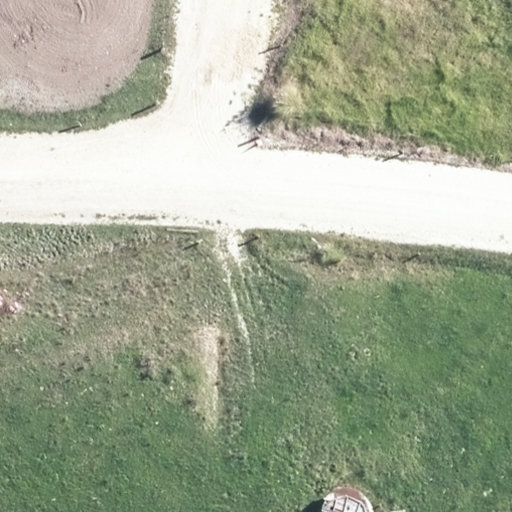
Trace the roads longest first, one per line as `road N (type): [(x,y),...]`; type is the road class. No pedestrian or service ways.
road 1 (unclassified): [(165,136),(511,189)]
road 2 (unclassified): [(0,143),(165,136)]
road 3 (unclassified): [(165,136),(167,0)]
